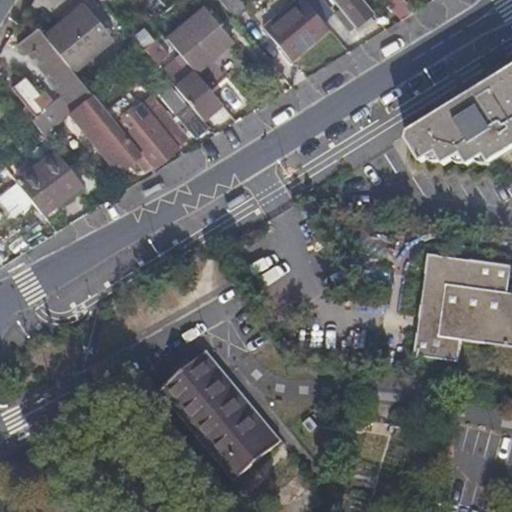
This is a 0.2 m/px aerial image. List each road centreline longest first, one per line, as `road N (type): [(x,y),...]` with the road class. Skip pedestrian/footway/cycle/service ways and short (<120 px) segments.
road 1 (secondary): [(0,310),(509,0)]
road 2 (residential): [(0,427),(225,303)]
road 3 (residential): [(511,212),(384,195)]
